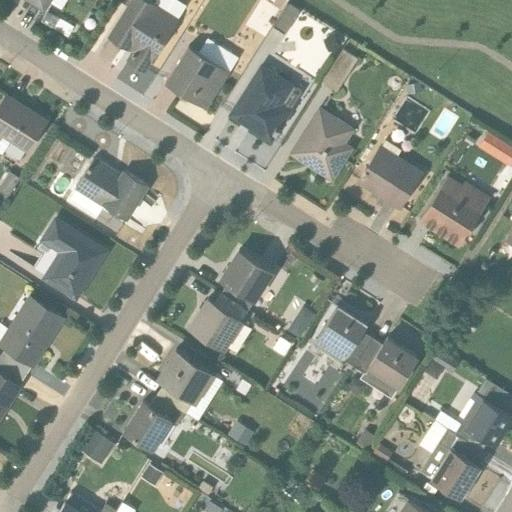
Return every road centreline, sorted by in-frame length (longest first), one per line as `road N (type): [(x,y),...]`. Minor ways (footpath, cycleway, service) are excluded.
road 1 (residential): [(5,511),(223,173)]
road 2 (residential): [(223,173),(0,34)]
road 3 (residential): [(407,277),(223,173)]
